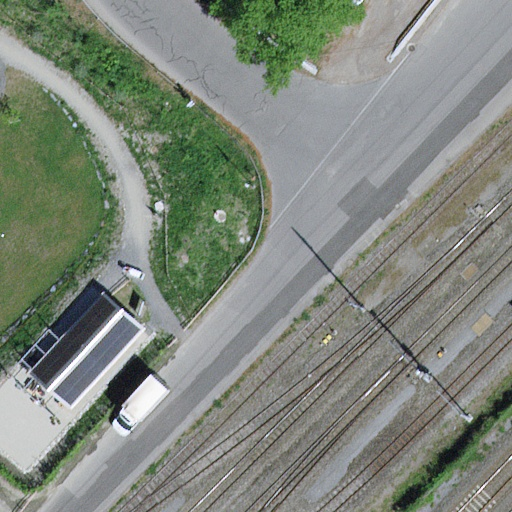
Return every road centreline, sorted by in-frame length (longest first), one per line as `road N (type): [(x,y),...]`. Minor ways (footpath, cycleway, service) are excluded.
road 1 (unclassified): [(58,511),(355,191)]
road 2 (unclassified): [(138,0),(355,191)]
road 3 (unclassified): [(355,191),(509,0)]
